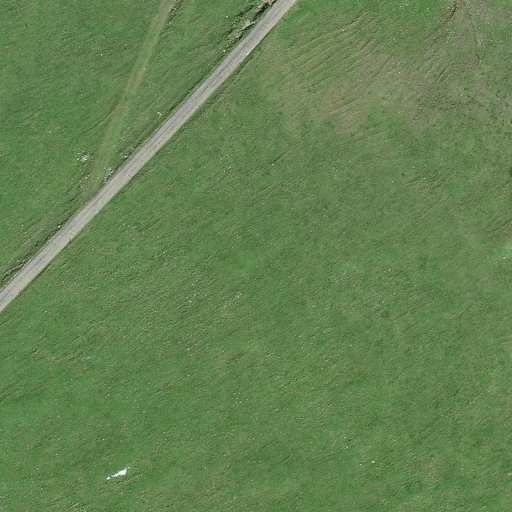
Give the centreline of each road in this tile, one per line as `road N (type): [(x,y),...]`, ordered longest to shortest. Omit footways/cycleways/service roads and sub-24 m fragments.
road 1 (unclassified): [(0,304),(286,0)]
road 2 (track): [(173,0),(82,220)]
